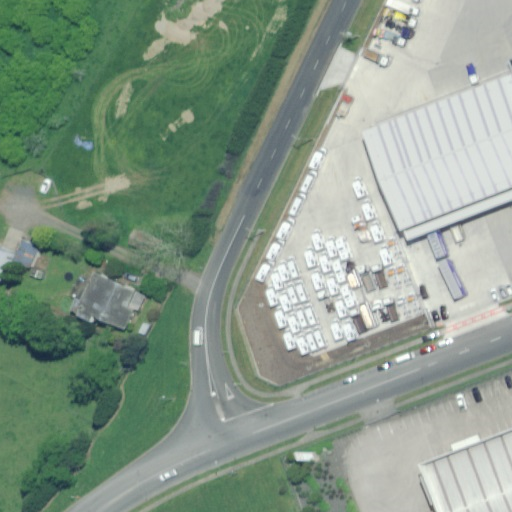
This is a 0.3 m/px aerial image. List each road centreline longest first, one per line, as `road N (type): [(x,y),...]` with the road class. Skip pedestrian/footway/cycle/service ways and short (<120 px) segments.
road 1 (unclassified): [(347,0),(205,303),(212,389),(231,442)]
road 2 (unclassified): [(511,329),(231,442)]
road 3 (unclassified): [(231,442),(93,511)]
